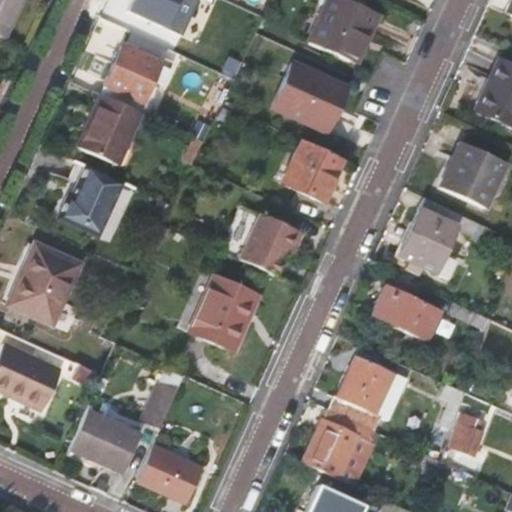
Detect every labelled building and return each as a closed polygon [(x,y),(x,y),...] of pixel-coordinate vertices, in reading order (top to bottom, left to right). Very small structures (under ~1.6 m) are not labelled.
[(0,0),(0,39),(3,41),(20,0),(0,0)] [(186,0),(128,0),(124,10),(172,32),(186,0)] [(348,26),(359,31),(369,8),(350,0),(325,0),(306,40),(335,53),(348,26)] [(346,58),(359,31),(348,26),(335,53),(346,58)] [(96,75),(88,91),(96,95),(132,111),(154,63),(119,46),(104,78),(96,75)] [(322,130),(343,85),(291,60),(270,106),(322,130)] [(511,126),(511,65),(501,61),(477,111),(511,126)] [(114,165),(137,114),(132,111),(96,95),(89,110),(92,112),(75,148),(114,165)] [(320,203),(339,161),(298,143),(279,184),(320,203)] [(485,209),(506,164),(462,144),(441,188),(485,209)] [(123,185),(83,166),(68,198),(63,196),(53,220),(99,240),(123,185)] [(157,201),(167,205),(181,180),(171,175),(157,201)] [(483,226),(424,198),(397,255),(448,278),(455,261),(442,254),(454,227),(478,238),(483,226)] [(236,260),(273,276),(293,231),(256,214),(236,260)] [(48,326),(75,267),(31,248),(21,270),(24,272),(8,308),(48,326)] [(423,289),(391,275),(371,320),(423,343),(437,311),(418,301),(423,289)] [(233,342),(255,294),(213,276),(191,322),(233,342)] [(166,303),(173,289),(156,281),(149,295),(166,303)] [(486,328),(489,319),(451,302),(448,310),(486,328)] [(85,338),(72,364),(97,375),(109,349),(85,338)] [(13,394),(17,396),(29,372),(53,385),(59,371),(0,345),(0,346),(0,393),(10,399),(13,394)] [(331,397),(324,410),(372,432),(378,418),(373,415),(391,374),(354,357),(335,399),(331,397)] [(97,375),(72,364),(69,370),(98,383),(101,377),(97,375)] [(17,396),(43,408),(53,385),(29,372),(17,396)] [(160,424),(176,387),(159,379),(142,416),(160,424)] [(455,419),(464,393),(443,383),(437,397),(451,403),(445,414),(455,419)] [(17,396),(15,400),(41,412),(43,408),(17,396)] [(324,410),(300,464),(334,479),(354,436),(367,442),(372,432),(324,410)] [(85,412),(67,451),(119,474),(136,435),(85,412)] [(440,462),(455,419),(445,414),(426,456),(440,462)] [(447,448),(458,451),(466,427),(455,423),(447,448)] [(466,427),(458,451),(472,457),(481,432),(466,427)] [(148,450),(133,483),(184,506),(198,473),(148,450)] [(449,466),(440,462),(435,478),(444,482),(449,466)] [(358,511),(360,508),(316,487),(303,511),(358,511)]
